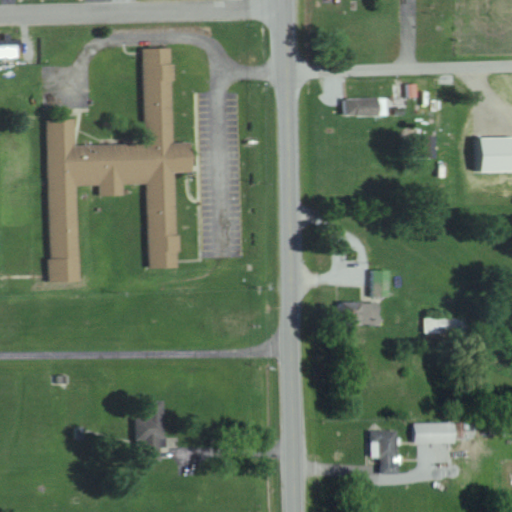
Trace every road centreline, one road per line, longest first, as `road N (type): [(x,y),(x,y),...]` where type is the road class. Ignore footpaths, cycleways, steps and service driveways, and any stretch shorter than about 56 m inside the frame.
road 1 (primary): [(295,511),(289,0)]
road 2 (residential): [(289,9),(0,17)]
road 3 (residential): [(289,68),(511,60)]
